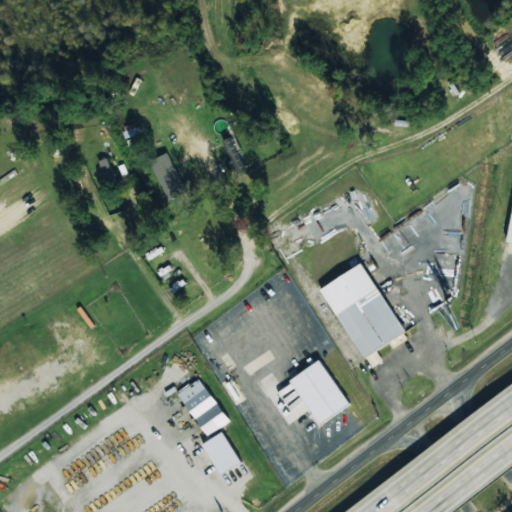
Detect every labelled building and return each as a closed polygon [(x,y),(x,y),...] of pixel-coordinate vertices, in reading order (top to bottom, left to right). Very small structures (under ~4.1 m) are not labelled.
[(235,171),(246,166),(233,135),(222,140),(235,171)] [(187,192),(167,152),(150,161),(169,201),(187,192)] [(98,161),(106,181),(115,177),(107,158),(98,161)] [(321,288),(363,358),(404,333),(362,263),(321,288)] [(349,403),(320,360),(290,380),(320,423),(349,403)] [(209,436),(230,420),(199,378),(177,393),(209,436)] [(221,474),(242,462),(223,431),(202,444),(221,474)]
